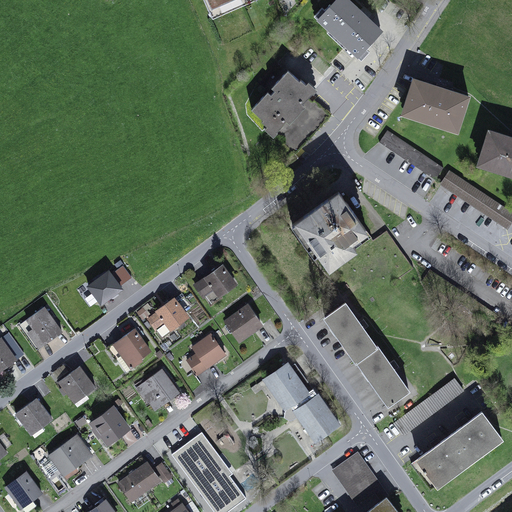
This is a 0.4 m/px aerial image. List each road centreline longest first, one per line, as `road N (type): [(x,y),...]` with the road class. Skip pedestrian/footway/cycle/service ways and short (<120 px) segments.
road 1 (residential): [(53,511),(296,331)]
road 2 (residential): [(227,233),(0,401)]
road 3 (residential): [(511,266),(331,146)]
road 4 (residential): [(436,0),(331,146)]
road 5 (residential): [(252,511),(366,428)]
road 6 (residential): [(331,146),(227,233)]
